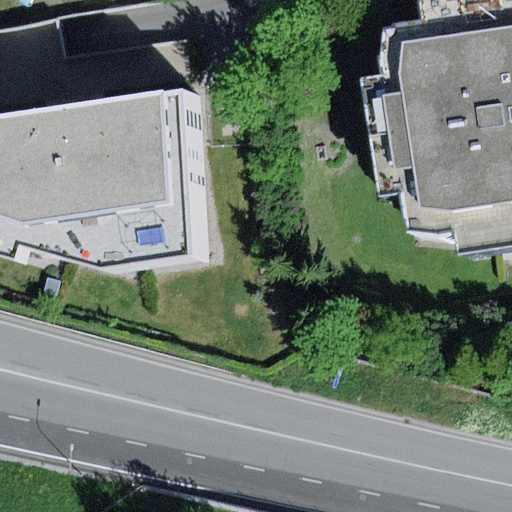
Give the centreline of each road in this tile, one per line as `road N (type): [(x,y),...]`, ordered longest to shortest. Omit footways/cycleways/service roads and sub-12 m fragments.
road 1 (primary): [(199,420),(511,486)]
road 2 (primary): [(199,420),(0,359)]
road 3 (primary): [(0,386),(199,420)]
